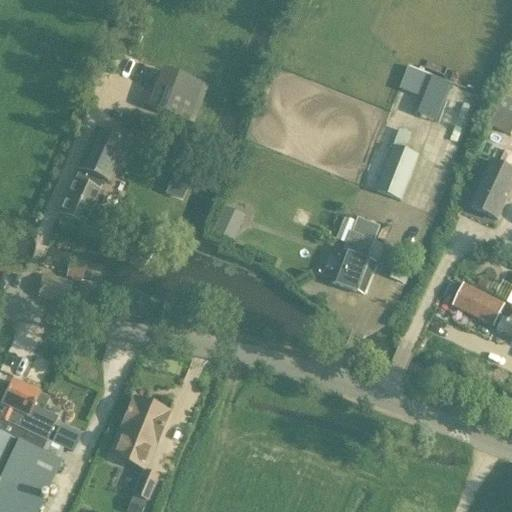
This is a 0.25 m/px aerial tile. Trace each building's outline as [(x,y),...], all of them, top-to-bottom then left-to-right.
[(425,97),(420,115),(442,121),(453,81),(409,68),(402,90),(425,97)] [(199,107),(154,90),(147,109),(192,126),(199,107)] [(511,136),(511,119),(495,112),(489,127),(511,137),(511,136)] [(154,123),(132,114),(126,129),(148,138),(154,123)] [(402,203),(419,158),(405,152),(411,135),(400,131),(376,193),(402,203)] [(73,223),(110,138),(95,132),(78,172),(79,172),(74,183),(73,183),(59,217),(73,223)] [(110,138),(73,223),(97,233),(107,212),(94,206),(99,194),(99,193),(103,182),(108,184),(125,144),(110,138)] [(511,172),(492,163),(471,210),(498,222),(511,191),(511,172)] [(178,165),(166,195),(182,202),(194,171),(178,165)] [(223,208),(211,238),(231,247),(244,217),(223,208)] [(358,220),(352,235),(345,253),(333,285),(364,297),(376,266),(367,261),(374,243),(379,228),(358,220)] [(391,280),(405,285),(413,266),(399,261),(391,280)] [(67,269),(65,279),(80,282),(83,273),(67,269)] [(42,278),(38,298),(68,305),(68,304),(75,306),(90,310),(91,305),(102,308),(102,307),(117,311),(122,292),(107,288),(108,287),(96,284),(95,288),(79,285),(78,293),(70,292),(71,283),(42,278)] [(504,308),(474,294),(467,291),(457,312),(494,330),(504,308)] [(0,392),(0,435),(57,461),(62,449),(51,444),(47,442),(57,420),(43,413),(48,401),(39,397),(22,389),(17,386),(11,384),(6,395),(0,392)] [(120,432),(111,455),(140,467),(146,470),(158,442),(169,415),(133,400),(120,432)] [(60,427),(51,444),(62,449),(72,454),(80,437),(60,427)] [(0,511),(38,511),(61,463),(57,461),(0,435),(0,511)] [(146,503),(156,479),(143,473),(133,497),(146,503)] [(141,511),(144,505),(132,500),(127,511),(141,511)]
